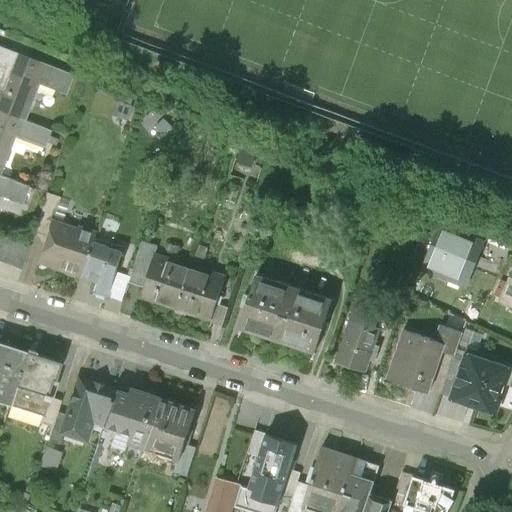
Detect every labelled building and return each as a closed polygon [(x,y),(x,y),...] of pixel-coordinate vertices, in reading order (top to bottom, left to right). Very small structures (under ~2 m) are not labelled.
[(0,66),(4,67),(0,76),(0,87),(1,88),(0,91),(0,111),(25,121),(39,83),(65,93),(73,74),(0,46),(0,66)] [(132,106),(116,101),(111,116),(126,122),(132,106)] [(0,111),(0,171),(14,136),(43,147),(50,130),(25,121),(0,111)] [(259,149),(243,144),(238,162),(253,167),(259,149)] [(0,195),(22,203),(28,186),(0,175),(0,195)] [(34,231),(47,235),(52,219),(59,197),(47,193),(34,231)] [(38,263),(80,277),(92,242),(94,233),(52,219),(47,235),(38,263)] [(468,223),(464,234),(485,242),(489,232),(468,223)] [(464,234),(442,225),(424,269),(467,286),(485,242),(464,234)] [(28,247),(0,236),(0,260),(20,268),(28,247)] [(129,283),(145,288),(155,255),(158,246),(143,241),(129,283)] [(123,252),(92,242),(80,277),(97,282),(93,293),(108,298),(123,252)] [(141,299),(177,310),(191,267),(155,255),(145,288),(141,299)] [(225,277),(191,267),(177,310),(211,321),(216,304),(225,277)] [(240,328),(278,341),(295,289),(256,277),(240,328)] [(511,277),(502,299),(511,303),(511,277)] [(333,302),(295,289),(278,341),(316,353),(333,302)] [(229,308),(216,304),(211,321),(223,325),(229,308)] [(357,304),(337,361),(365,371),(380,329),(376,327),(381,313),(357,304)] [(466,323),(463,333),(457,349),(468,352),(476,327),(466,323)] [(441,326),(435,342),(446,345),(444,352),(455,356),(456,353),(457,349),(463,333),(441,326)] [(435,342),(404,331),(388,380),(430,394),(444,352),(446,345),(435,342)] [(0,401),(11,405),(28,352),(0,342),(0,401)] [(11,405),(42,415),(48,397),(52,398),(58,382),(55,381),(61,363),(28,352),(11,405)] [(511,372),(511,371),(456,353),(455,356),(442,394),(499,413),(511,372)] [(80,378),(67,416),(62,434),(87,442),(93,422),(103,426),(115,389),(80,378)] [(127,444),(144,450),(161,398),(130,388),(128,394),(115,389),(103,426),(130,435),(127,444)] [(61,401),(52,398),(48,397),(42,415),(40,423),(52,427),(57,413),(61,401)] [(197,410),(161,398),(144,450),(180,462),(186,445),(197,410)] [(67,416),(57,413),(52,427),(47,441),(58,444),(62,434),(67,416)] [(258,457),(265,459),(271,437),(273,429),(257,424),(248,452),(258,457)] [(240,511),(276,511),(297,444),(271,437),(265,459),(258,457),(248,488),(240,485),(233,510),(240,511)] [(197,449),(186,445),(180,462),(176,473),(187,477),(197,449)] [(62,453),(46,447),(39,466),(55,472),(62,453)] [(303,507),(319,511),(340,511),(357,459),(322,448),(303,507)] [(389,511),(393,500),(370,493),(379,467),(357,459),(340,511),(389,511)] [(394,501),(406,504),(415,476),(402,472),(394,501)] [(449,511),(456,490),(415,476),(406,504),(429,511),(449,511)] [(240,485),(217,478),(207,511),(231,511),(233,510),(240,485)] [(21,492),(18,503),(24,505),(27,506),(31,495),(21,492)]
